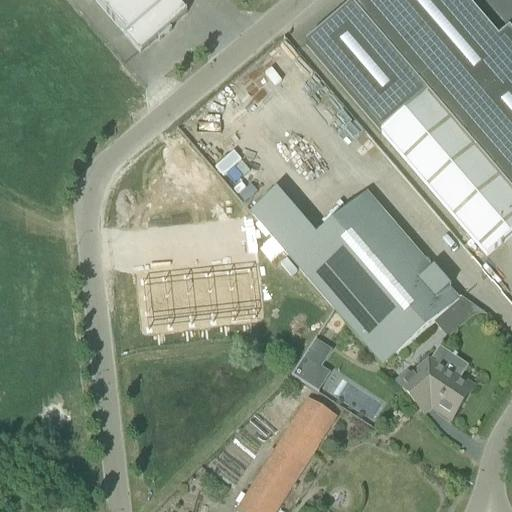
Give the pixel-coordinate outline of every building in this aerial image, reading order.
[(92,0),(126,39),(141,56),(189,15),(175,0),(92,0)] [(487,259),(511,237),(511,0),(360,0),(306,47),(394,151),(487,259)] [(251,216),(263,230),(288,208),(276,194),(251,216)] [(368,196),(290,262),(383,369),(460,303),(368,196)] [(304,359),(291,379),(318,396),(330,376),(304,359)] [(424,405),(451,424),(473,392),(459,383),(460,381),(446,372),(444,375),(429,364),(400,389),(418,411),(424,405)] [(276,511),(336,419),(309,402),(238,511),(276,511)]
